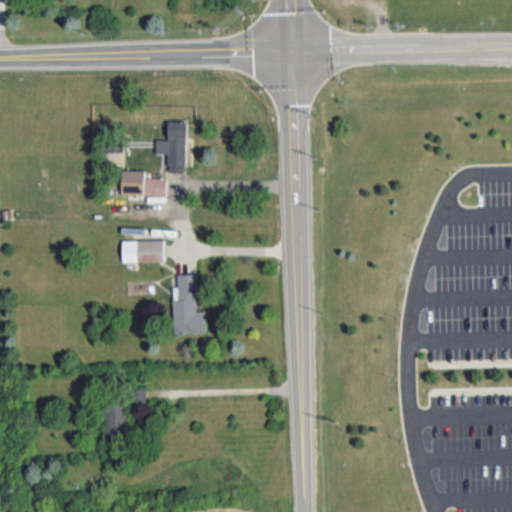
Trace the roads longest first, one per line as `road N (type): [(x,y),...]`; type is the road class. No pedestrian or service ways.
road 1 (tertiary): [(300,188),(309,511)]
road 2 (tertiary): [(0,60),(167,56)]
road 3 (tertiary): [(296,53),(300,188)]
road 4 (tertiary): [(167,56),(296,53)]
road 5 (tertiary): [(296,53),(419,50)]
